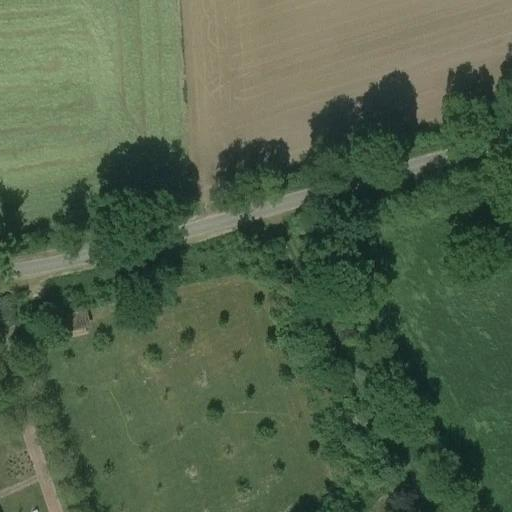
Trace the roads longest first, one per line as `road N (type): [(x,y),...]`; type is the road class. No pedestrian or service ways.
road 1 (unclassified): [(0,278),(511,142)]
road 2 (track): [(283,208),(442,511)]
